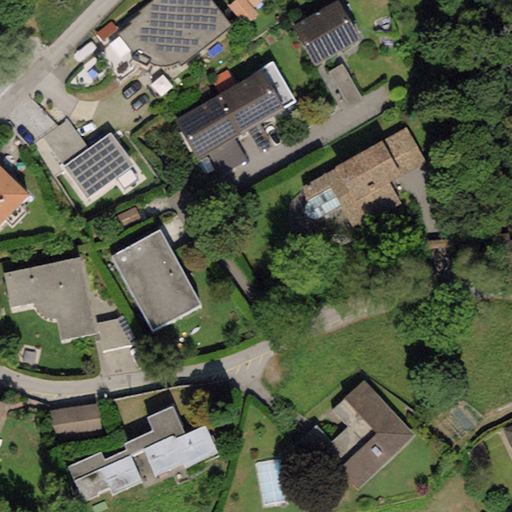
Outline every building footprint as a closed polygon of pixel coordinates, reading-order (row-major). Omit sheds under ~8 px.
[(210,0),(154,0),(138,12),(141,14),(129,21),(132,24),(117,34),(134,56),(131,59),(146,67),(149,63),(154,65),(161,66),(167,66),(172,65),(177,63),(180,67),(231,27),(210,0)] [(250,0),(235,9),(245,26),(269,11),(262,0),(250,0)] [(338,1),(292,27),(315,66),(360,40),(338,1)] [(258,69),(260,72),(281,109),(295,101),(271,61),(258,69)] [(351,114),(365,107),(348,71),(334,77),(351,114)] [(260,72),(217,96),(239,133),(281,109),(260,72)] [(239,133),(217,96),(174,120),(195,158),(205,152),(233,136),(239,133)] [(65,167),(88,149),(66,120),(43,138),(65,167)] [(406,127),(381,141),(400,176),(425,162),(406,127)] [(65,167),(63,168),(87,200),(134,166),(109,133),(88,149),(65,167)] [(247,161),(233,136),(205,152),(219,177),(247,161)] [(335,170),(299,189),(318,223),(341,210),(353,232),(403,205),(390,182),(400,176),(381,141),(333,168),(335,170)] [(0,167),(0,222),(28,194),(0,167)] [(160,232),(112,258),(152,330),(200,303),(160,232)] [(82,257),(3,274),(8,308),(32,303),(34,310),(39,316),(44,319),(51,319),(56,319),(60,341),(98,334),(82,257)] [(362,381),(343,400),(331,411),(347,427),(332,442),(315,425),(303,437),(336,471),(356,491),(414,435),(362,381)] [(0,425),(9,406),(0,401),(0,425)] [(96,404),(50,411),(55,443),(101,436),(96,404)] [(171,408),(147,418),(153,431),(124,443),(128,451),(104,461),(101,452),(67,467),(83,502),(109,491),(112,496),(141,483),(143,489),(172,477),(176,486),(190,480),(185,469),(218,455),(204,425),(183,434),(171,408)] [(511,424),(503,429),(511,447),(511,424)] [(262,469),(265,509),(287,507),(283,467),(262,469)]
